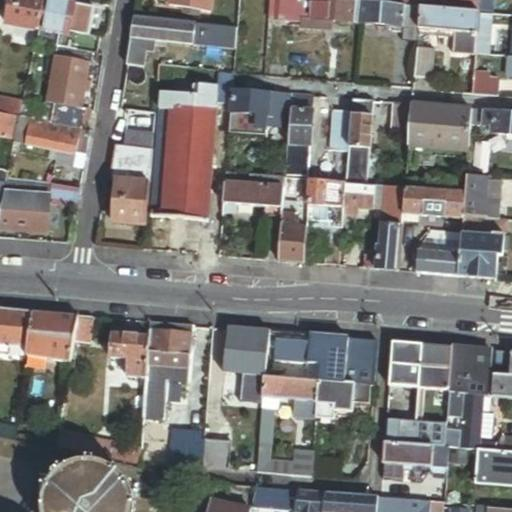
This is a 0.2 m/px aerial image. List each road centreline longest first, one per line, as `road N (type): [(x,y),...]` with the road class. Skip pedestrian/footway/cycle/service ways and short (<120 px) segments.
road 1 (tertiary): [(511,317),(75,280)]
road 2 (residential): [(125,0),(75,280)]
